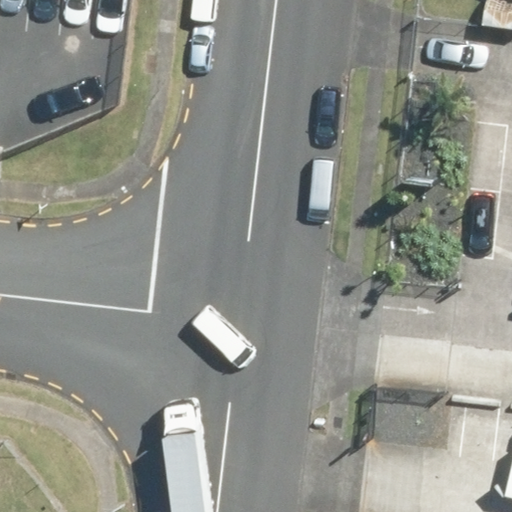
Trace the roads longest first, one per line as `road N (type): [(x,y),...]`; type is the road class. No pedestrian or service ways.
road 1 (unclassified): [(238,310),(273,0)]
road 2 (unclassified): [(0,283),(238,310)]
road 3 (unclassified): [(219,511),(238,310)]
